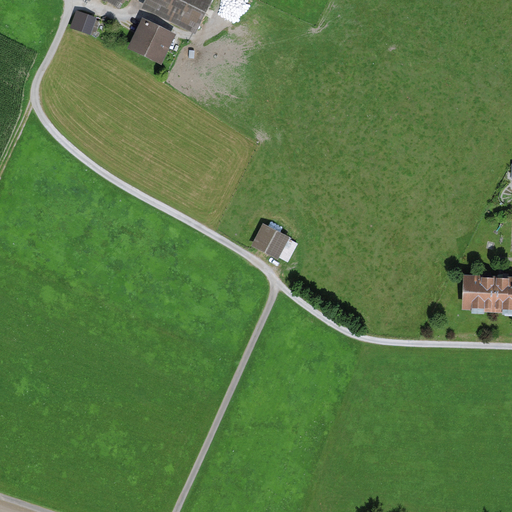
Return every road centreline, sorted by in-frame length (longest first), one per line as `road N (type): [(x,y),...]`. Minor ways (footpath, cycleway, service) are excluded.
road 1 (unclassified): [(221,238),(88,161),(39,111),(37,80),(69,0)]
road 2 (unclassified): [(221,238),(363,337),(511,346)]
road 3 (track): [(176,511),(276,281)]
